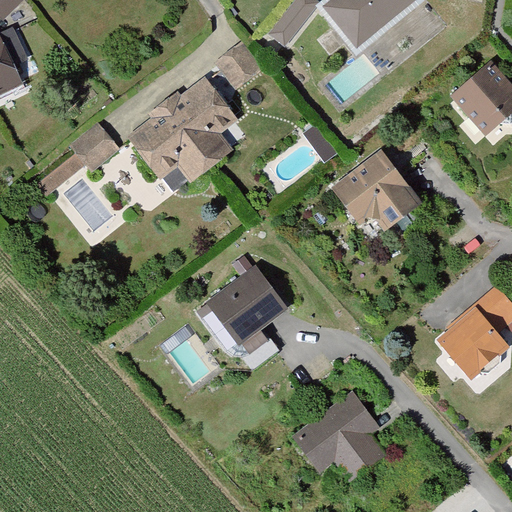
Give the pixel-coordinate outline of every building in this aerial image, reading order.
[(0,0),(0,18),(19,0),(0,0)] [(311,8),(299,0),(293,0),(268,37),(284,47),(311,8)] [(327,0),(311,13),(348,59),(413,7),(407,0),(327,0)] [(8,28),(0,31),(0,100),(15,94),(5,70),(22,63),(8,28)] [(237,47),(211,67),(233,96),(259,77),(237,47)] [(511,98),(483,67),(444,101),(479,139),(511,109),(511,98)] [(237,126),(202,81),(125,139),(152,174),(170,160),(188,184),(230,152),(220,139),(237,126)] [(96,128),(65,149),(84,176),(114,154),(96,128)] [(414,211),(369,157),(323,195),(352,230),(364,220),(380,240),(414,211)] [(278,316),(243,265),(185,304),(235,375),(267,353),(253,333),(278,316)] [(511,308),(494,287),(426,343),(463,387),(503,353),(493,340),(511,323),(511,308)] [(377,432),(346,392),(285,439),(315,477),(329,466),(344,486),(384,456),(370,438),(377,432)]
